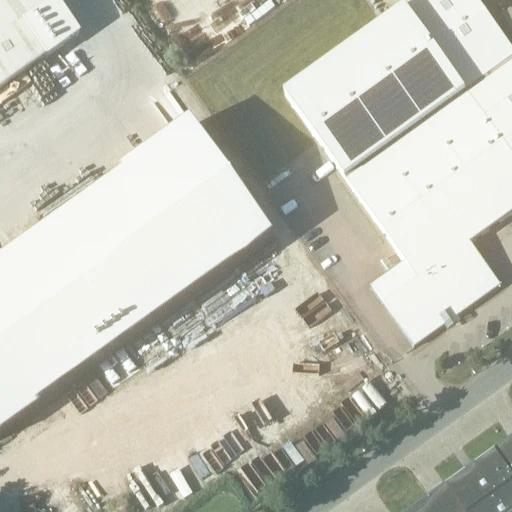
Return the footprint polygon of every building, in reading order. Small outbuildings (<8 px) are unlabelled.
[(0,0),(0,90),(43,60),(20,27),(53,4),(49,0),(0,0)] [(88,0),(108,31),(129,18),(117,0),(88,0)] [(511,51),(475,0),(419,0),(284,96),(347,184),(406,266),(372,290),(414,349),(500,287),(470,245),(511,214),(511,51)] [(132,55),(149,37),(135,25),(119,43),(132,55)] [(0,262),(0,437),(276,240),(194,124),(0,262)] [(511,511),(511,440),(419,507),(411,511),(511,511)]
